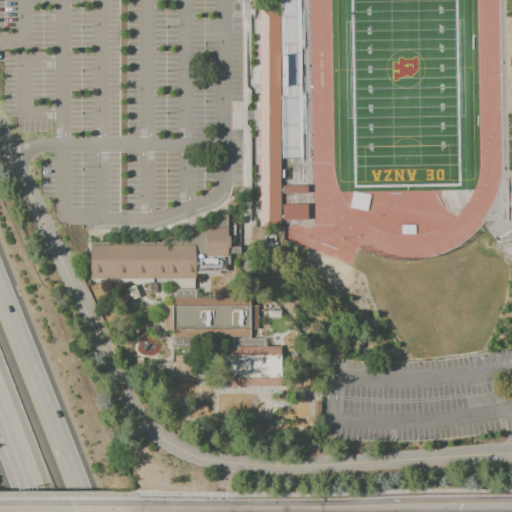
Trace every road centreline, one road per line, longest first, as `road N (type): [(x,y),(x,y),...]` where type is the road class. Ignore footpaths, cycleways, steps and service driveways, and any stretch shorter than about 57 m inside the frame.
road 1 (residential): [(511,453),(302,466),(231,463),(178,450),(134,409),(0,127)]
road 2 (tertiary): [(459,505),(128,508)]
road 3 (motorway): [(88,511),(0,288)]
road 4 (tertiary): [(128,508),(0,508)]
